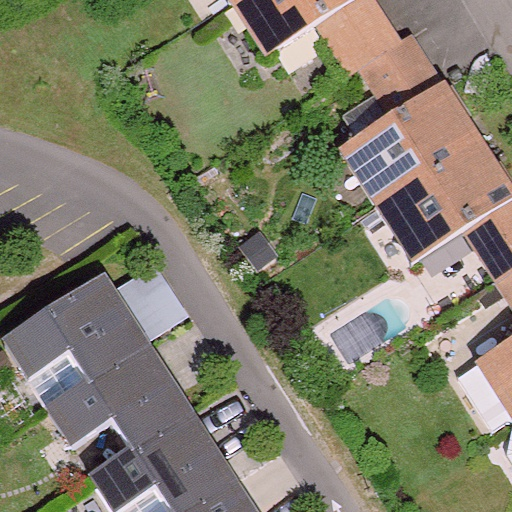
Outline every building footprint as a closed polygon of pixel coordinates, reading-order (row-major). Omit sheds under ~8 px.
[(225,0),(259,53),(311,20),(347,77),(358,70),(401,42),(374,0),(225,0)] [(336,147),(371,203),(476,134),(444,85),(412,35),(401,42),(358,70),(387,114),(336,147)] [(463,233),(495,282),(511,271),(511,189),(476,134),(371,203),(412,265),(463,233)] [(169,270),(135,291),(162,333),(195,313),(169,270)] [(511,338),(474,363),(510,419),(511,417),(511,271),(495,282),(511,308),(511,338)] [(0,342),(0,343),(43,411),(147,345),(103,276),(0,342)] [(108,422),(126,450),(190,412),(147,345),(43,411),(67,448),(108,422)] [(86,476),(109,511),(181,511),(233,480),(190,412),(126,450),(86,476)] [(181,511),(253,511),(233,480),(181,511)]
